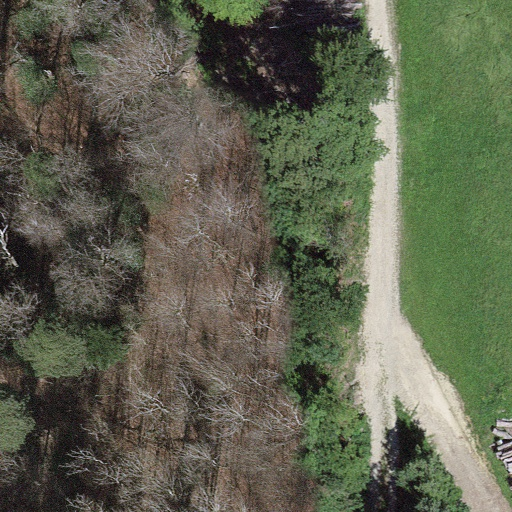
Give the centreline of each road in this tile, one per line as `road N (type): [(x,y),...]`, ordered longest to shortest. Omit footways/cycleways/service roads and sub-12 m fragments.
road 1 (track): [(379,371),(374,0)]
road 2 (track): [(379,371),(374,511)]
